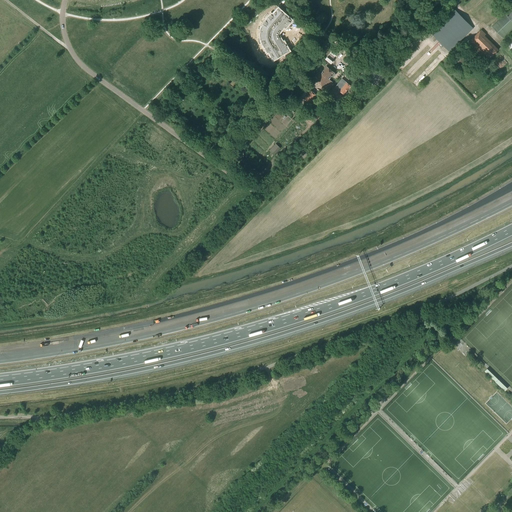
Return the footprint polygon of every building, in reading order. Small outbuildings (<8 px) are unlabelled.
[(267,25),(265,32),(266,39),(267,43),(271,50),(273,52),(274,51),(284,63),(298,50),(289,39),(288,40),(286,36),(285,32),(286,28),(287,26),(294,20),(296,21),(303,11),(289,1),(281,9),(279,8),(274,14),(270,20),(267,25)] [(511,6),(505,14),(505,13),(505,14),(492,27),(502,37),(511,28),(511,6)] [(449,51),(473,28),(454,9),(431,33),(449,51)] [(488,59),(492,56),(478,42),(486,34),(481,30),(470,41),(488,59)] [(325,52),(332,44),(327,40),(320,48),(325,52)] [(331,76),(334,73),(327,67),(321,73),(320,73),(315,79),(324,87),(325,87),(328,89),(333,83),(330,80),(329,79),(331,76)] [(347,83),(350,79),(345,75),(342,79),(334,89),(336,91),(338,88),(339,89),(338,90),(343,94),(350,86),(347,83)] [(307,106),(309,103),(316,95),(311,90),(304,99),(302,102),(307,106)] [(487,368),(484,371),(505,391),(507,388),(508,388),(487,368)]
